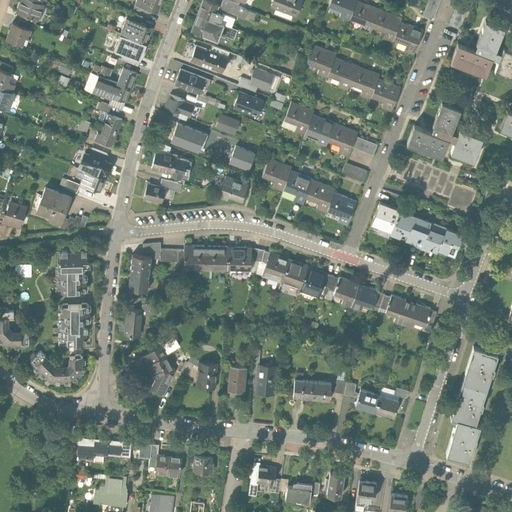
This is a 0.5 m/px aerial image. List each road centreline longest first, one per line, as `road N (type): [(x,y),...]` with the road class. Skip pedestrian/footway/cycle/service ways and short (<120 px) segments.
road 1 (residential): [(346,257),(437,25)]
road 2 (residential): [(184,0),(134,150),(118,229)]
road 3 (residential): [(346,257),(262,227),(118,229)]
road 4 (residential): [(118,229),(99,412)]
road 5 (residential): [(239,427),(413,461)]
road 6 (residential): [(99,412),(239,427)]
road 7 (residential): [(413,461),(453,331)]
road 8 (residential): [(464,297),(346,257)]
